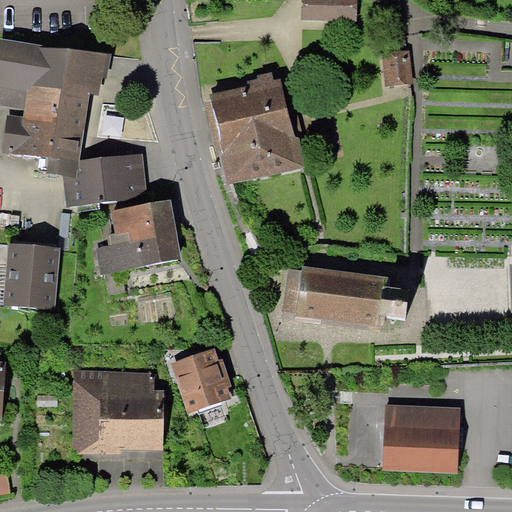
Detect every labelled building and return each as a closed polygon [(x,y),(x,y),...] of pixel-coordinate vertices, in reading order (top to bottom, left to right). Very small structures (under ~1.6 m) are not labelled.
[(353,1),(299,1),(299,24),(353,24),(353,1)] [(74,181),(75,162),(84,99),(105,100),(111,58),(0,43),(0,105),(18,108),(17,120),(2,117),(0,127),(0,149),(40,159),(33,173),(61,181),(74,181)] [(407,53),(381,54),(383,86),(409,84),(407,53)] [(272,69),(200,83),(221,184),(293,169),(272,69)] [(147,195),(140,158),(75,162),(74,181),(61,181),(63,209),(147,195)] [(165,199),(102,211),(109,248),(95,251),(104,297),(129,293),(125,271),(177,262),(165,199)] [(1,273),(0,272),(0,309),(51,314),(56,252),(4,247),(1,273)] [(385,322),(388,298),(364,295),(366,279),(293,270),(292,279),(286,278),(281,313),(288,314),(287,320),(361,329),(362,320),(385,322)] [(214,349),(165,367),(185,419),(233,401),(214,349)] [(149,371),(69,370),(68,458),(115,459),(116,452),(158,452),(159,392),(149,392),(149,371)] [(462,409),(386,406),(384,468),(459,471),(462,409)]
